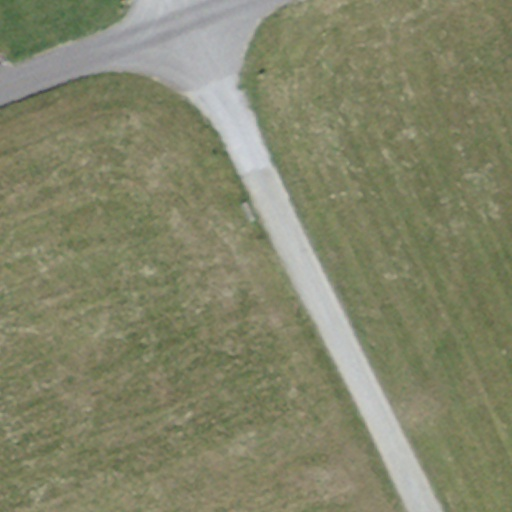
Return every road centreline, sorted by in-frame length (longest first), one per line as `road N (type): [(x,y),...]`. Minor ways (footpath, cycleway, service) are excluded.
road 1 (unclassified): [(422,511),(178,17)]
road 2 (unclassified): [(178,17),(0,84)]
